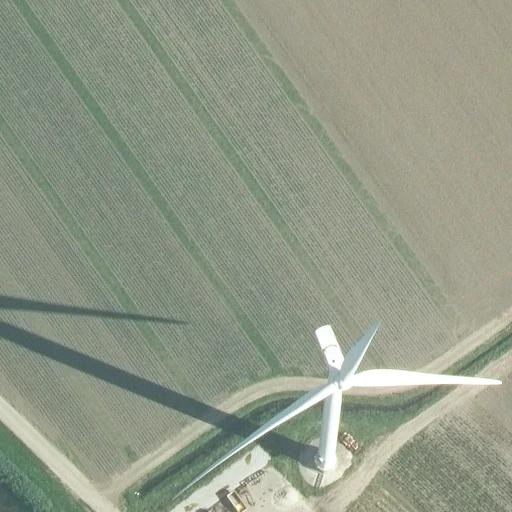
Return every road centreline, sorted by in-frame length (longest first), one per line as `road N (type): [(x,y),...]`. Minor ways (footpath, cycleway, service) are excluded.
road 1 (track): [(313,511),(511,356)]
road 2 (track): [(0,412),(102,511)]
